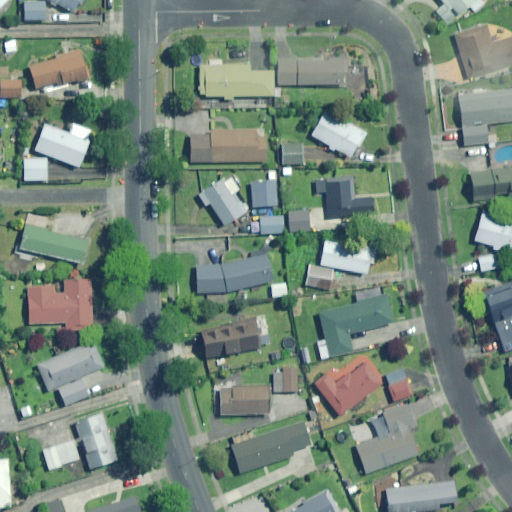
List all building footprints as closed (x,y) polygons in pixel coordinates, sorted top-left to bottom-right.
[(0,0),(0,8),(8,0),(0,0)] [(45,0),(49,2),(48,5),(56,9),(57,6),(74,14),(80,0),(45,0)] [(467,8),(472,14),(482,5),(478,0),(438,0),(442,5),(432,12),(444,27),(467,8)] [(45,3),(23,2),(22,20),(44,21),(45,3)] [(511,35),(488,43),(483,28),(452,37),(466,83),(497,73),(496,70),(511,65),(511,35)] [(27,68),(35,93),(61,84),(63,89),(89,80),(79,51),(27,68)] [(233,102),(233,99),(265,99),(265,110),(274,110),(274,99),(280,100),(280,90),(274,90),(274,72),(252,71),(252,68),(221,67),(221,61),(208,61),(208,67),(199,67),(198,98),(222,98),(222,102),(233,102)] [(346,62),(277,61),(276,85),(345,86),(346,62)] [(21,82),(0,81),(0,90),(0,99),(20,100),(21,82)] [(462,148),(487,146),(485,125),(511,123),(511,90),(458,95),(462,148)] [(365,135),(326,111),(310,137),(349,161),(365,135)] [(71,125),(68,135),(44,126),(34,152),(78,169),(88,144),(84,143),(88,131),(71,125)] [(262,171),(263,132),(212,131),(211,135),(190,134),(189,169),(262,171)] [(280,144),(280,177),(292,177),(292,168),(305,168),(306,144),(280,144)] [(46,161),(23,160),(22,181),(45,182),(46,161)] [(511,164),(468,170),(471,197),(507,193),(511,192),(511,164)] [(353,177),(323,179),(326,220),(373,217),(371,198),(354,199),(353,177)] [(208,206),(222,228),(242,215),(220,181),(196,196),(204,209),(208,206)] [(275,182),(251,183),(251,209),(276,208),(275,182)] [(498,251),(499,247),(511,250),(511,251),(511,253),(511,219),(480,211),(472,241),(491,246),(490,249),(498,251)] [(309,212),(286,212),(287,234),(309,233),(309,212)] [(281,217),(260,217),(260,237),(281,237),(281,217)] [(87,241),(23,229),(18,253),(83,264),(87,241)] [(372,267),(375,250),(324,240),(319,266),(367,276),(369,266),(372,267)] [(493,255),(477,259),(479,272),(496,268),(493,255)] [(220,266),(196,265),(196,295),(226,294),(275,282),(266,256),(220,266)] [(333,271),(306,265),(301,287),(328,293),(333,271)] [(27,287),(27,324),(63,324),(63,332),(91,332),(91,291),(91,277),(61,277),(61,287),(27,287)] [(511,287),(482,298),(503,354),(511,350),(511,287)] [(318,360),(329,358),(352,353),(348,335),(394,325),(387,294),(355,302),(356,305),(317,314),(323,340),(315,342),(318,360)] [(203,347),(221,344),(223,357),(238,355),(236,339),(256,336),(254,321),(200,330),(203,347)] [(65,409),(88,399),(79,380),(101,370),(88,341),(34,365),(47,394),(56,390),(65,409)] [(336,418),(381,386),(365,363),(340,381),(331,369),(311,383),(336,418)] [(426,363),(384,372),(391,402),(432,393),(426,363)] [(297,368),(276,367),(274,393),(296,394),(297,368)] [(268,389),(219,390),(220,417),(268,416),(268,389)] [(414,425),(408,405),(380,413),(382,418),(372,421),(378,439),(355,446),(365,476),(418,459),(408,429),(408,427),(414,425)] [(40,450),(47,473),(62,469),(61,466),(78,461),(85,459),(89,473),(117,464),(102,415),(74,423),(79,438),(40,450)] [(229,448),(239,476),(292,458),(290,452),(310,446),(302,423),(229,448)] [(0,511),(8,511),(8,484),(8,461),(0,460),(0,511)] [(384,490),(385,511),(438,511),(439,508),(455,507),(453,486),(384,490)] [(334,511),(322,491),(286,511),(334,511)] [(65,511),(61,499),(42,505),(44,511),(140,511),(135,496),(87,511),(65,511)]
